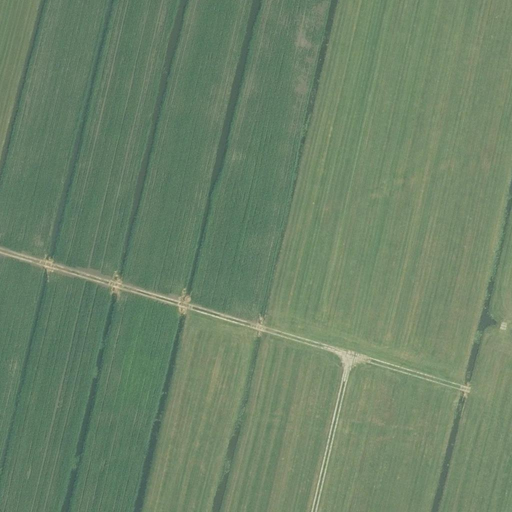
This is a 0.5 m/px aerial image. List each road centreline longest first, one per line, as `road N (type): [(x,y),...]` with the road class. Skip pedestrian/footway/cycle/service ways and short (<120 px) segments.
road 1 (track): [(349,355),(0,251)]
road 2 (track): [(313,511),(349,355),(469,389)]
